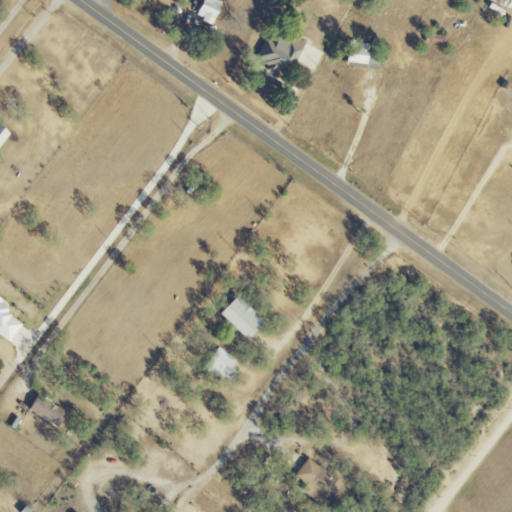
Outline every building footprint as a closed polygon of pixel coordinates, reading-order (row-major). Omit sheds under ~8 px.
[(216,0),(204,0),(200,19),(217,23),(222,1),(216,0)] [(258,59),(269,64),(267,68),(290,78),(307,42),(294,36),(291,42),(281,37),(278,43),(268,38),(258,59)] [(369,66),(370,43),(350,42),(349,65),(369,66)] [(0,161),(1,160),(0,159),(0,148),(8,138),(3,134),(6,129),(0,124),(0,161)] [(220,315),(249,340),(265,322),(237,296),(220,315)] [(0,326),(2,327),(0,329),(0,334),(11,342),(24,324),(8,313),(12,306),(0,297),(0,326)] [(239,362),(220,347),(204,368),(223,383),(239,362)] [(62,426),(69,410),(37,397),(31,412),(62,426)] [(302,491),(326,508),(348,478),(335,469),(331,474),(308,458),(295,476),(307,484),(302,491)]
